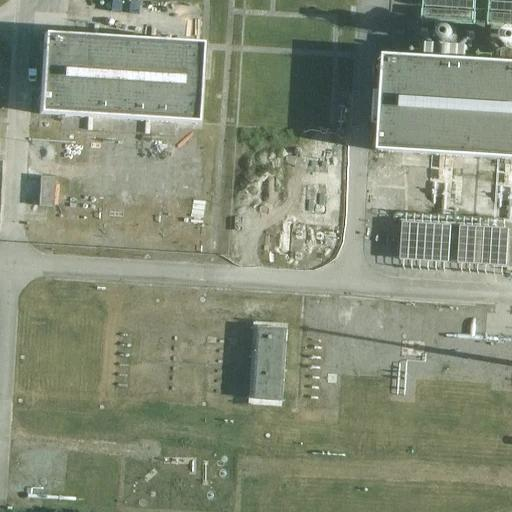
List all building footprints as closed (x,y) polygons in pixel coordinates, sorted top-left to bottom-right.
[(427,0),(427,20),(479,21),(478,0),(427,0)] [(511,0),(495,0),(495,17),(511,17),(511,0)] [(199,55),(37,45),(32,131),(193,140),(199,55)] [(511,70),(385,64),(381,161),(511,167),(511,70)] [(96,180),(96,190),(149,193),(150,176),(158,177),(160,147),(114,144),(112,181),(96,180)] [(183,151),(183,175),(173,175),(173,194),(201,194),(202,151),(183,151)] [(511,262),(511,227),(460,226),(460,228),(442,228),(441,241),(435,241),(435,228),(430,228),(429,245),(417,245),(418,225),(407,225),(406,257),(455,258),(455,261),(511,262)] [(288,327),(256,325),(252,404),(285,406),(288,327)]
